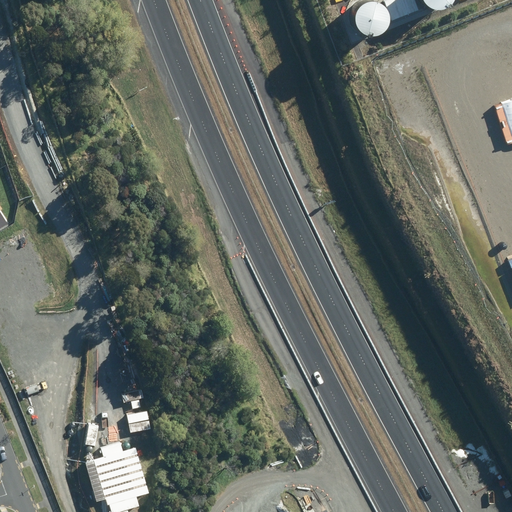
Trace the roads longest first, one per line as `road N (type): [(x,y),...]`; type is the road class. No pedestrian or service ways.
road 1 (motorway): [(201,0),(316,267),(443,511)]
road 2 (motorway): [(394,511),(233,192),(154,0)]
road 3 (track): [(0,16),(89,287),(58,410),(61,471),(77,511)]
